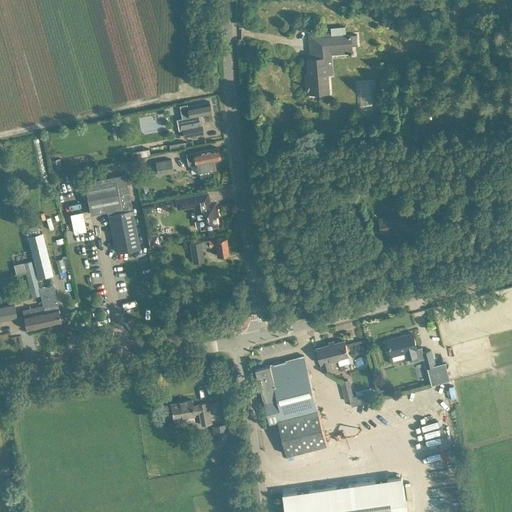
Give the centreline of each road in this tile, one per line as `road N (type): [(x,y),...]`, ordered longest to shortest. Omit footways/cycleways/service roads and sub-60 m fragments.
road 1 (unclassified): [(223,0),(227,109),(255,337)]
road 2 (unclassified): [(255,337),(511,268)]
road 3 (unclassified): [(0,385),(237,341)]
road 4 (unclassified): [(266,511),(237,341)]
road 5 (unknown): [(313,324),(349,437),(362,448)]
